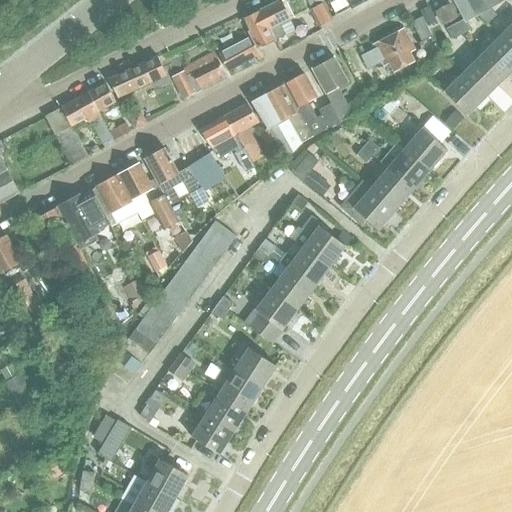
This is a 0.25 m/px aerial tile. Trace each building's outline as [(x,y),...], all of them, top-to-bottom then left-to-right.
[(295,31),(289,18),(290,18),(281,0),(260,10),(245,17),(244,18),(250,31),(248,32),(250,38),(257,50),(275,41),(285,36),(295,31)] [(320,0),(307,0),(312,10),(311,10),(319,27),(332,21),(320,0)] [(327,0),(337,16),(352,8),(352,9),(368,0),(327,0)] [(470,30),(466,22),(475,17),(465,0),(452,0),(454,5),(463,20),(454,25),(460,35),(470,30)] [(465,0),(475,17),(479,15),(486,11),(480,0),(465,0)] [(480,0),(486,11),(496,5),(493,0),(480,0)] [(450,7),(438,13),(437,14),(443,25),(456,17),(450,7)] [(490,9),(479,15),(488,24),(496,15),(490,9)] [(408,21),(418,40),(428,34),(419,15),(408,21)] [(511,24),(499,37),(511,49),(511,24)] [(460,35),(454,25),(447,29),(453,40),(460,35)] [(407,52),(412,50),(402,31),(374,46),(384,65),(388,62),(393,71),(412,61),(407,52)] [(511,49),(499,37),(481,55),(505,79),(511,71),(511,49)] [(260,54),(257,50),(250,38),(218,53),(228,71),(256,56),(258,60),(261,59),(262,58),(260,54)] [(184,69),(184,71),(194,89),(225,74),(214,52),(189,66),(184,69)] [(481,55),(463,73),(486,97),(505,79),(481,55)] [(109,79),(118,98),(167,75),(158,56),(109,79)] [(312,69),(330,103),(341,122),(370,107),(364,96),(348,105),(339,88),(347,83),(333,57),(312,69)] [(194,89),(184,71),(172,77),(184,99),(196,93),(194,89)] [(486,97),(463,73),(443,92),(467,116),(486,97)] [(285,84),(314,137),(341,122),(330,103),(319,109),(322,115),(317,117),(309,102),(317,98),(304,74),(285,84)] [(106,84),(88,93),(98,112),(116,102),(106,84)] [(251,102),(267,130),(269,129),(275,140),(287,161),(302,144),(314,137),(285,84),(251,102)] [(62,107),(62,108),(72,127),(86,119),(88,124),(90,123),(102,145),(112,139),(98,112),(88,93),(62,107)] [(256,123),(246,105),(223,117),(252,161),(261,156),(246,128),(256,123)] [(391,115),(400,123),(407,116),(398,107),(391,115)] [(72,127),(62,108),(45,117),(69,167),(87,157),(72,127)] [(134,129),(135,130),(146,123),(143,117),(136,114),(129,118),(135,128),(134,129)] [(250,162),(252,161),(223,117),(201,129),(217,160),(233,151),(235,154),(233,155),(244,174),(253,169),(250,162)] [(421,128),(404,148),(429,171),(447,150),(421,128)] [(266,144),(275,140),(269,129),(267,130),(260,133),(266,144)] [(370,140),(363,148),(373,157),(380,148),(370,140)] [(386,169),(412,191),(429,171),(404,148),(397,143),(380,163),(386,169)] [(145,159),(165,195),(176,215),(184,211),(172,188),(184,182),(179,173),(166,148),(145,159)] [(373,157),(363,148),(357,155),(367,164),(373,157)] [(290,168),(294,172),(293,174),(303,182),(304,182),(323,196),(331,186),(311,171),(319,161),(304,150),(290,168)] [(188,167),(204,191),(224,179),(210,154),(188,167)] [(0,203),(19,193),(0,156),(0,203)] [(118,174),(133,201),(142,219),(155,213),(162,227),(178,218),(176,215),(165,195),(161,197),(155,186),(153,187),(140,162),(118,174)] [(204,191),(188,167),(179,173),(184,182),(192,198),(204,191)] [(386,169),(370,188),(396,210),(412,191),(386,169)] [(112,212),(133,201),(118,174),(98,185),(112,212)] [(396,210),(370,188),(362,181),(340,208),(362,227),(367,222),(378,231),(396,210)] [(79,195),(57,207),(80,249),(97,240),(94,235),(99,232),(98,230),(110,224),(92,191),(81,197),(79,195)] [(209,200),(204,191),(192,198),(197,206),(209,200)] [(293,203),(302,210),(309,202),(299,195),(293,203)] [(80,249),(57,207),(35,219),(50,246),(64,239),(69,248),(67,249),(79,270),(82,269),(95,293),(102,289),(80,249)] [(184,211),(176,215),(178,218),(183,227),(191,223),(185,211),(184,211)] [(304,247),(330,268),(346,247),(320,227),(323,224),(313,216),(302,230),(311,237),(304,247)] [(216,220),(208,231),(229,246),(236,236),(216,220)] [(169,227),(155,231),(158,242),(172,238),(169,227)] [(208,231),(201,241),(221,256),(229,246),(208,231)] [(62,300),(46,272),(35,253),(23,260),(17,249),(14,250),(6,235),(0,238),(0,273),(14,298),(25,319),(42,310),(62,346),(82,335),(70,314),(62,300)] [(266,240),(260,248),(270,255),(276,247),(266,240)] [(201,241),(194,251),(214,266),(221,256),(201,241)] [(160,246),(149,254),(161,271),(173,262),(160,246)] [(287,253),(279,262),(287,268),(314,288),(321,280),(330,268),(304,247),(295,259),(287,253)] [(264,263),(270,255),(260,248),(254,256),(264,263)] [(194,251),(187,260),(207,275),(214,266),(194,251)] [(187,260),(180,270),(200,285),(207,275),(187,260)] [(56,267),(46,272),(62,300),(70,314),(80,308),(56,267)] [(287,268),(272,288),(298,309),(314,288),(287,268)] [(180,270),(173,279),(193,295),(200,285),(180,270)] [(0,296),(4,304),(14,298),(0,273),(0,296)] [(142,275),(126,282),(131,294),(147,287),(142,275)] [(173,279),(165,289),(186,304),(193,295),(173,279)] [(298,309),(272,288),(255,309),(258,312),(249,324),(245,321),(245,322),(271,343),(281,330),(282,330),(298,309)] [(165,289),(158,299),(179,314),(186,304),(165,289)] [(223,296),(218,304),(228,311),(233,303),(223,296)] [(118,318),(107,298),(85,311),(91,322),(109,312),(114,321),(118,318)] [(158,299),(151,309),(171,324),(179,314),(158,299)] [(228,311),(218,304),(212,312),(222,319),(228,311)] [(151,309),(143,319),(164,334),(171,324),(151,309)] [(143,319),(129,338),(150,353),(164,334),(143,319)] [(129,338),(122,348),(143,363),(150,353),(129,338)] [(233,369),(262,388),(277,365),(248,347),(233,369)] [(122,348),(115,358),(136,372),(143,363),(122,348)] [(181,354),(176,361),(184,368),(186,369),(191,372),(196,365),(181,354)] [(136,372),(115,358),(107,368),(128,383),(136,372)] [(184,368),(176,361),(169,371),(179,378),(186,369),(184,368)] [(212,387),(248,410),(262,388),(233,369),(227,365),(212,387)] [(6,384),(20,410),(36,401),(22,375),(6,384)] [(204,399),(211,404),(205,414),(234,432),(248,410),(212,387),(204,399)] [(139,415),(150,422),(156,413),(145,406),(139,415)] [(234,432),(205,414),(191,435),(220,454),(234,432)] [(102,444),(116,421),(106,415),(93,438),(102,444)] [(102,444),(97,453),(111,461),(131,426),(118,418),(116,421),(102,444)] [(154,470),(147,482),(176,499),(189,476),(151,455),(145,465),(154,470)] [(58,456),(47,462),(55,478),(67,472),(58,456)] [(83,471),(81,480),(93,482),(94,482),(95,473),(83,471)] [(93,482),(81,480),(80,491),(92,493),(94,482),(93,482)] [(147,482),(134,505),(147,511),(168,511),(176,499),(147,482)]
